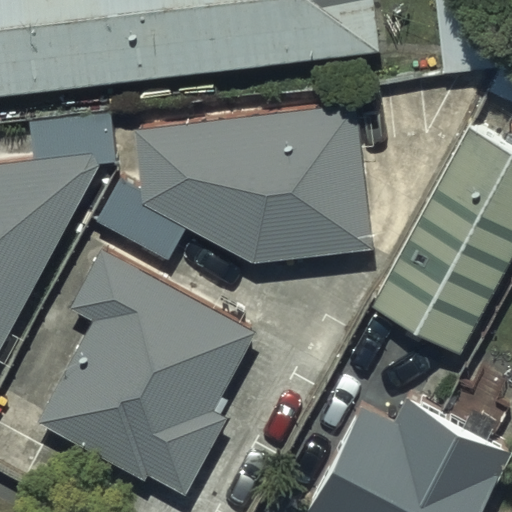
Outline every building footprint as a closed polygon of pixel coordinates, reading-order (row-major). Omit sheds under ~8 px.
[(0,0),(0,79),(386,40),(381,0),(0,0)] [(492,0),(438,0),(445,57),(498,51),(492,0)] [(356,88),(140,116),(147,171),(122,159),(96,211),(175,251),(193,216),(256,247),(375,232),(356,88)] [(36,144),(0,147),(0,344),(104,149),(125,146),(119,94),(31,104),(36,144)] [(511,247),(511,132),(471,111),(374,291),(463,339),(511,247)] [(262,313),(109,234),(79,291),(101,302),(45,410),(187,483),(232,396),(221,391),(262,313)] [(401,406),(361,387),(299,511),(476,511),(511,440),(511,427),(413,380),(401,406)]
